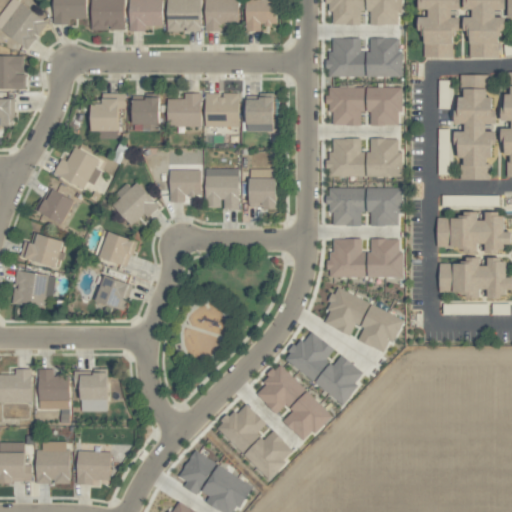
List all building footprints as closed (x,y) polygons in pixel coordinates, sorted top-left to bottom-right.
[(53,0),(54,24),(70,24),(70,19),(87,19),(86,0),(53,0)] [(124,0),(91,0),(91,31),(106,31),(106,29),(124,29),(124,0)] [(129,0),(129,31),(146,31),(146,26),(162,26),(162,0),(129,0)] [(200,0),(167,0),(167,31),(200,32),(200,0)] [(238,26),(238,0),(205,0),(204,31),(221,31),(221,25),(238,26)] [(245,0),(246,32),(261,31),(260,25),(276,25),(275,0),(245,0)] [(400,0),(328,0),(329,12),(333,12),(333,24),(360,24),(361,12),(370,12),(370,24),(400,25),(400,0)] [(424,57),(453,58),(454,24),(460,24),(460,17),(452,17),(452,10),(459,10),(459,0),(419,0),(420,10),(428,10),(428,17),(419,17),(419,32),(424,32),(424,57)] [(468,57),(501,57),(501,17),(496,17),(496,10),(505,10),(504,0),(465,0),(465,10),(472,10),(472,17),(467,17),(468,57)] [(0,29),(27,50),(47,23),(20,3),(0,29)] [(401,76),(401,39),(369,39),(369,52),(361,52),(361,39),(329,39),(329,76),(401,76)] [(22,56),(0,55),(0,89),(24,89),(24,73),(23,73),(22,56)] [(508,179),(511,178),(511,73),(507,74),(510,94),(505,95),(506,107),(500,108),(502,122),(511,121),(511,128),(502,129),(507,158),(505,159),(508,179)] [(462,180),(490,179),(489,158),(495,158),(494,131),(486,131),(486,124),(495,124),(494,97),(489,97),(489,74),(461,75),(462,97),(459,98),(459,110),(454,110),(455,124),(465,123),(465,131),(457,131),(458,158),(461,158),(462,180)] [(361,125),(361,112),(371,112),(371,125),(401,125),(401,88),(330,88),(330,125),(361,125)] [(200,93),(184,93),(184,99),(167,99),(167,127),(201,126),(200,93)] [(239,93),(224,93),(224,94),(206,93),(205,127),(238,127),(239,93)] [(92,131),(119,131),(119,109),(124,109),(124,94),(102,94),(102,104),(91,104),(92,131)] [(159,99),(133,98),(132,127),(159,127),(159,99)] [(274,98),(247,98),(247,131),(274,131),(274,98)] [(10,100),(0,99),(0,125),(10,126),(10,100)] [(329,176),(402,177),(402,151),(398,151),(398,139),(370,139),(370,152),(361,152),(361,139),(330,138),(329,176)] [(83,189),(87,181),(93,184),(100,171),(95,168),(99,159),(74,147),(67,161),(61,159),(54,174),(83,189)] [(239,208),(238,169),(205,169),(206,207),(222,207),(222,208),(239,208)] [(184,202),(184,196),(201,197),(201,171),(170,170),(170,202),(184,202)] [(250,208),(277,209),(277,177),(266,177),(267,170),(251,170),(250,208)] [(144,214),(148,218),(159,207),(135,181),(112,202),(132,224),(144,214)] [(37,212),(64,223),(74,199),(47,187),(37,212)] [(401,188),(328,188),(328,212),(334,212),(334,225),(366,225),(401,226),(401,188)] [(438,248),(464,248),(465,254),(478,254),(478,244),(485,244),(486,254),(505,253),(505,245),(511,244),(511,238),(511,232),(505,232),(505,213),(486,214),(486,220),(478,220),(478,216),(437,217),(438,248)] [(24,241),(20,258),(57,267),(64,240),(34,233),(32,243),(24,241)] [(133,239),(105,233),(99,258),(128,265),(133,239)] [(402,239),(371,239),(371,252),(362,252),(362,239),(331,239),(331,277),(401,277),(402,239)] [(439,295),(480,296),(480,289),(487,289),(487,299),(505,299),(505,290),(511,290),(511,277),(507,277),(507,259),(488,258),(488,266),(480,265),(480,261),(440,261),(439,295)] [(55,275),(16,271),(12,305),(45,308),(46,296),(53,296),(55,275)] [(96,301),(119,309),(121,301),(127,303),(133,285),(104,276),(96,301)] [(322,323),(387,353),(403,319),(338,289),(322,323)] [(335,347),(310,332),(303,344),(297,340),(284,362),(315,380),(335,347)] [(365,374),(340,354),(316,384),(342,404),(365,374)] [(283,420),(305,442),(331,415),(281,365),(254,392),(277,414),(286,405),(292,411),(283,420)] [(31,369),(15,369),(15,374),(0,374),(0,402),(31,403),(31,369)] [(68,409),(69,375),(54,375),(54,369),(40,369),(38,409),(68,409)] [(108,373),(75,373),(75,387),(81,387),(80,411),(107,412),(108,373)] [(273,431),(264,440),(257,434),(266,424),(244,402),(217,428),(268,479),(294,452),(273,431)] [(69,442),(42,442),(42,450),(37,450),(36,484),(69,484),(69,442)] [(0,443),(0,482),(31,482),(31,464),(23,464),(22,443),(0,443)] [(177,479),(197,493),(217,464),(197,450),(177,479)] [(111,452),(78,451),(77,485),(92,485),(92,480),(110,480),(111,452)] [(235,511),(252,487),(219,465),(202,491),(209,496),(206,502),(221,511),(235,511)] [(195,511),(176,499),(168,511),(195,511)]
